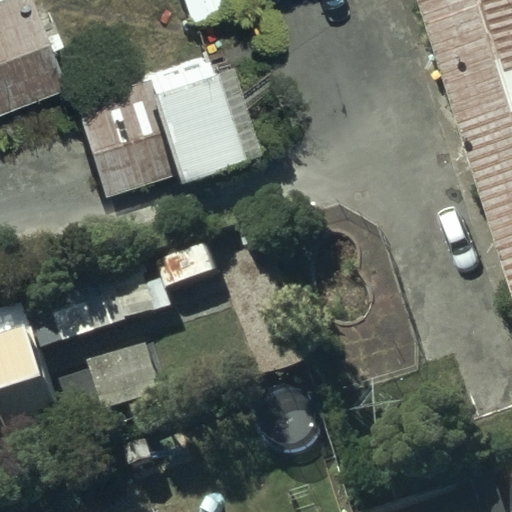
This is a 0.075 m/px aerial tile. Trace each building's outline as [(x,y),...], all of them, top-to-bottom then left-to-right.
[(0,0),(0,104),(62,82),(32,0),(0,0)] [(511,0),(417,0),(511,301),(511,0)] [(71,94),(99,188),(247,145),(221,56),(139,80),(138,74),(71,94)] [(46,291),(62,349),(126,331),(125,326),(173,313),(158,260),(46,291)] [(0,456),(65,437),(36,343),(0,354),(0,456)] [(146,354),(88,370),(101,417),(159,401),(146,354)]
